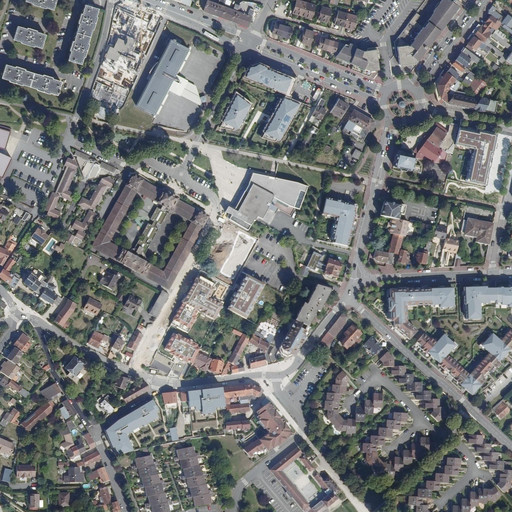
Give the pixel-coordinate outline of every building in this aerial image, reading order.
[(49,8),(53,9),(55,0),(25,0),(26,1),(30,2),(30,1),(33,2),(33,4),(45,8),(46,6),(49,7),(49,8)] [(296,0),(293,13),(302,16),(306,2),(297,0),(296,0)] [(436,20),(444,26),(456,10),(453,7),(454,6),(457,9),(459,7),(453,2),(449,0),(443,0),(444,0),(449,4),(436,20)] [(204,11),(213,14),(217,4),(208,1),(204,11)] [(232,21),(247,27),(256,4),(252,2),(243,1),(239,3),(239,5),(232,21)] [(302,16),(311,18),(314,5),(306,2),(302,16)] [(213,14),(218,16),(222,6),(218,4),(217,4),(213,14)] [(218,16),(232,21),(239,5),(235,4),(233,10),(222,6),(218,16)] [(83,56),(84,57),(88,44),(86,44),(87,40),(88,40),(91,32),(90,32),(91,28),(93,29),(97,16),(95,16),(96,13),(97,13),(98,9),(85,5),(82,14),(81,14),(78,23),(79,23),(74,42),(73,41),(70,50),(71,50),(68,60),(81,64),(82,60),(82,59),(83,56)] [(501,16),(495,11),(496,8),(492,5),(488,10),(491,12),(499,18),(501,16)] [(318,20),(327,23),(331,9),(322,7),(318,20)] [(491,15),(498,21),(499,18),(491,12),(488,10),(487,12),(491,15)] [(334,25),(343,27),(347,14),(338,11),(334,25)] [(428,46),(428,47),(441,30),(430,22),(425,29),(423,27),(421,30),(414,24),(416,21),(420,15),(417,13),(394,42),(397,56),(398,56),(399,64),(402,66),(411,64),(413,66),(425,51),(425,50),(426,49),(428,46)] [(357,23),(354,23),(356,16),(347,14),(343,27),(353,30),(353,27),(355,28),(357,23)] [(506,36),(497,29),(498,27),(501,23),(498,21),(491,15),(483,25),(506,42),(508,40),(505,37),(506,36)] [(511,27),(511,25),(511,18),(507,15),(504,18),(501,16),(499,18),(511,27)] [(441,30),(444,26),(436,20),(431,17),(428,21),(430,22),(441,30)] [(511,33),(511,27),(499,18),(498,21),(501,23),(503,25),(502,26),(511,33)] [(421,30),(423,27),(416,21),(414,24),(421,30)] [(272,33),(280,36),(284,25),(275,23),(272,33)] [(507,57),(503,54),(489,42),(490,40),(488,39),(490,36),(507,48),(511,52),(511,50),(511,46),(506,42),(483,25),(482,24),(481,26),(478,24),(471,34),(490,49),(501,57),(505,60),(507,57)] [(280,36),(289,39),(292,28),(284,25),(280,36)] [(41,48),(45,35),(36,32),(36,30),(27,28),(27,29),(18,26),(14,39),(18,41),(19,40),(22,41),(21,43),(34,47),(34,45),(37,46),(37,47),(41,48)] [(128,38),(147,46),(152,34),(132,27),(128,38)] [(301,43),(309,46),(314,32),(305,29),(301,43)] [(487,53),(490,49),(471,34),(467,39),(469,41),(467,44),(465,47),(471,51),(473,49),(475,50),(478,47),(487,53)] [(318,48),(326,50),(329,40),(321,37),(319,42),(318,45),(318,48)] [(180,93),(186,82),(181,79),(174,76),(182,60),(178,58),(177,54),(181,47),(182,47),(183,45),(180,44),(182,41),(176,38),(176,39),(174,38),(173,40),(171,39),(159,63),(155,70),(152,69),(149,72),(153,74),(150,80),(137,106),(144,109),(147,104),(152,106),(155,106),(157,106),(159,104),(160,103),(168,87),(175,90),(180,93)] [(326,50),(334,53),(338,42),(329,40),(326,50)] [(367,48),(365,52),(345,44),(336,57),(349,63),(352,59),(353,59),(351,64),(353,64),(351,69),(368,76),(373,70),(378,69),(377,58),(380,57),(378,46),(367,48)] [(114,45),(107,60),(117,65),(124,50),(114,45)] [(182,60),(183,60),(189,49),(183,45),(182,47),(181,47),(177,54),(178,58),(182,60)] [(470,59),(476,63),(479,59),(464,48),(461,52),(470,59)] [(503,54),(507,57),(511,52),(507,48),(503,54)] [(471,65),(468,63),(470,59),(461,52),(455,60),(468,70),(471,65)] [(463,80),(458,76),(459,74),(447,65),(443,70),(455,79),(458,81),(461,84),(476,94),(478,96),(487,84),(483,81),(468,70),(455,60),(452,64),(464,73),(465,72),(468,74),(463,80)] [(290,91),(291,92),(297,78),(284,73),(284,75),(281,73),(281,72),(271,67),(270,69),(267,68),(268,66),(260,63),(260,65),(258,65),(257,65),(256,63),(250,65),(251,67),(249,67),(249,68),(248,69),(247,68),(242,77),(268,88),(269,86),(278,89),(277,91),(285,94),(288,96),(290,91)] [(43,75),(43,76),(24,70),(25,69),(16,66),(15,67),(6,65),(2,77),(7,79),(7,78),(10,79),(10,81),(22,85),(22,83),(26,84),(25,85),(34,87),(37,88),(37,89),(49,93),(50,92),(53,93),(57,95),(61,81),(52,79),(52,77),(43,75)] [(444,101),(446,103),(454,93),(461,84),(458,81),(448,95),(445,93),(455,79),(443,70),(433,83),(437,102),(441,104),(444,101)] [(102,75),(99,86),(112,90),(115,80),(102,75)] [(201,103),(199,97),(196,85),(181,78),(181,79),(186,82),(180,93),(175,90),(174,92),(202,106),(201,103)] [(235,91),(229,103),(231,104),(236,94),(242,98),(243,97),(235,91)] [(476,94),(474,98),(465,96),(466,93),(457,91),(454,94),(454,93),(446,103),(469,108),(478,96),(476,94)] [(222,122),(219,127),(232,130),(234,128),(237,129),(238,128),(239,128),(245,117),(244,116),(247,109),(249,110),(252,104),(243,97),(242,98),(236,94),(231,104),(229,103),(220,121),(222,122)] [(264,132),(261,137),(267,140),(274,141),(276,139),(278,140),(279,139),(281,140),(295,114),(293,114),(297,106),(299,107),(301,103),(289,98),(284,96),(284,98),(283,97),(282,99),(280,99),(274,109),(276,110),(271,119),(269,118),(262,132),(264,132)] [(469,108),(495,113),(498,101),(479,97),(478,96),(469,108)] [(314,117),(320,120),(326,110),(321,107),(325,100),(321,98),(309,121),(311,122),(314,117)] [(330,111),(340,117),(348,105),(338,99),(330,111)] [(144,109),(155,115),(161,103),(160,103),(159,104),(157,106),(155,106),(152,106),(147,104),(144,109)] [(349,135),(349,134),(353,128),(361,114),(354,110),(342,131),(349,135)] [(350,135),(362,142),(373,121),(361,114),(353,128),(350,135)] [(433,125),(421,142),(424,143),(431,147),(428,161),(444,164),(447,154),(444,152),(446,149),(448,150),(453,143),(457,126),(456,126),(455,125),(455,124),(454,125),(452,125),(453,124),(452,124),(451,125),(450,124),(448,131),(448,132),(437,124),(433,125)] [(0,176),(4,178),(12,155),(5,152),(6,150),(6,148),(11,129),(0,125),(0,176)] [(298,149),(304,153),(319,129),(312,126),(298,149)] [(329,134),(332,135),(337,128),(334,126),(329,134)] [(478,133),(458,129),(454,144),(474,149),(466,181),(484,185),(495,135),(479,131),(478,133)] [(415,158),(428,161),(431,147),(424,143),(421,142),(413,153),(416,155),(415,158)] [(114,173),(116,169),(109,165),(102,162),(101,164),(98,162),(95,160),(92,159),(90,159),(91,157),(76,150),(74,155),(77,156),(77,158),(79,163),(81,163),(80,165),(83,173),(85,177),(86,179),(88,179),(90,180),(109,174),(110,172),(114,173)] [(353,157),(358,159),(362,153),(356,150),(353,157)] [(421,166),(419,165),(418,163),(414,163),(415,158),(396,154),(393,166),(401,168),(402,166),(405,166),(404,169),(419,172),(421,166)] [(61,212),(54,209),(60,196),(71,201),(75,194),(67,190),(78,167),(75,159),(74,158),(72,160),(68,157),(62,169),(67,171),(57,194),(52,192),(45,210),(48,211),(47,215),(57,219),(61,212)] [(178,198),(164,190),(163,192),(142,180),(143,180),(132,174),(116,203),(92,247),(168,289),(209,216),(199,210),(199,211),(177,200),(178,198)] [(254,222),(257,218),(268,224),(276,209),(272,206),(274,202),(287,209),(288,207),(294,210),(298,211),(308,187),(297,183),(279,179),(252,174),(251,179),(249,178),(239,196),(232,209),(229,214),(227,218),(229,220),(248,231),(253,221),(254,222)] [(105,190),(109,193),(115,181),(111,179),(111,177),(110,177),(109,177),(102,178),(89,201),(82,198),(78,205),(89,211),(82,223),(76,220),(72,227),(78,230),(75,236),(68,233),(65,240),(77,246),(79,243),(80,244),(86,234),(82,232),(84,229),(87,231),(97,214),(93,212),(105,190)] [(333,236),(332,243),(347,246),(348,239),(349,239),(355,213),(354,212),(356,205),(348,203),(348,204),(342,203),(342,202),(326,198),(322,214),(336,218),(332,235),(333,236)] [(400,214),(403,215),(404,213),(395,212),(395,211),(404,213),(405,206),(384,202),(381,213),(383,213),(383,216),(390,218),(392,218),(399,220),(400,214)] [(0,219),(5,221),(9,212),(1,209),(2,206),(0,204),(0,219)] [(25,220),(27,219),(30,214),(26,212),(22,219),(25,221),(25,220)] [(21,220),(16,216),(13,221),(18,225),(21,220)] [(407,231),(408,229),(406,226),(407,222),(399,220),(392,218),(388,233),(393,234),(403,236),(404,232),(405,232),(407,231)] [(475,242),(489,245),(493,224),(467,219),(467,220),(466,226),(463,225),(464,220),(463,220),(461,231),(465,231),(464,235),(476,237),(475,242)] [(445,240),(445,239),(445,238),(447,228),(436,226),(433,237),(445,240)] [(42,246),(48,237),(45,234),(45,233),(42,230),(41,231),(37,229),(30,238),(42,246)] [(399,255),(400,250),(403,236),(393,234),(388,253),(375,250),(373,258),(376,262),(391,265),(394,254),(399,255)] [(459,241),(445,238),(445,239),(445,240),(444,243),(443,249),(449,250),(457,252),(459,241)] [(0,259),(0,264),(2,266),(16,245),(8,242),(7,243),(4,249),(6,250),(1,258),(0,259)] [(416,262),(425,264),(428,252),(430,253),(431,249),(424,248),(423,251),(424,251),(423,254),(418,253),(418,254),(417,254),(416,258),(417,258),(416,262)] [(404,263),(411,264),(413,257),(411,257),(406,256),(407,252),(400,250),(399,255),(397,262),(404,264),(404,263)] [(14,276),(18,279),(20,276),(15,273),(13,275),(8,272),(17,258),(12,255),(0,272),(0,276),(9,284),(14,276)] [(309,268),(308,268),(312,258),(308,256),(301,269),(307,272),(309,268)] [(338,272),(339,273),(341,263),(329,259),(324,273),(336,277),(338,272)] [(102,285),(112,290),(118,278),(120,278),(121,275),(115,271),(113,275),(108,272),(105,279),(102,277),(99,283),(102,284),(102,285)] [(47,285),(42,281),(45,278),(40,274),(37,278),(35,277),(36,276),(31,272),(29,275),(30,275),(24,283),(41,296),(47,285)] [(265,284),(246,274),(227,309),(246,319),(265,284)] [(198,275),(171,324),(187,333),(199,312),(215,320),(223,306),(208,298),(216,285),(198,275)] [(9,284),(13,287),(18,279),(14,276),(9,284)] [(52,304),(58,296),(51,292),(55,287),(48,282),(47,285),(41,296),(41,297),(52,304)] [(331,290),(316,285),(306,304),(303,303),(294,320),(302,323),(303,324),(308,326),(316,310),(319,311),(331,290)] [(467,287),(468,320),(485,320),(484,305),(493,304),(493,302),(500,302),(500,289),(489,289),(489,287),(467,287)] [(441,308),(457,308),(456,288),(434,289),(435,306),(441,305),(441,308)] [(511,288),(500,289),(500,302),(504,302),(504,305),(510,305),(510,307),(511,307),(511,288)] [(434,289),(388,289),(391,326),(409,341),(420,331),(408,321),(408,305),(435,306),(434,289)] [(149,313),(156,317),(169,295),(162,290),(149,313)] [(131,308),(136,310),(140,301),(135,299),(135,300),(129,297),(124,306),(130,309),(131,308)] [(90,310),(97,314),(102,305),(89,298),(84,308),(89,311),(90,310)] [(60,312),(68,318),(74,310),(76,305),(68,299),(60,312)] [(70,323),(66,321),(68,318),(60,312),(54,320),(66,329),(70,323)] [(329,339),(331,340),(346,321),(344,320),(347,317),(342,313),(331,327),(336,331),(329,339)] [(276,314),(273,318),(281,324),(284,319),(276,314)] [(294,320),(279,349),(281,349),(282,354),(287,355),(291,354),(293,354),(299,343),(300,345),(306,335),(304,334),(306,331),(300,328),(302,323),(294,320)] [(262,322),(259,326),(269,332),(272,328),(262,322)] [(340,343),(351,353),(360,344),(358,342),(362,339),(359,336),(361,334),(352,325),(344,334),(347,336),(340,343)] [(325,335),(329,339),(336,331),(331,327),(325,335)] [(511,348),(511,331),(508,328),(500,338),(511,349),(511,348)] [(98,345),(105,348),(110,338),(104,335),(103,336),(95,331),(89,343),(97,348),(98,345)] [(135,351),(137,345),(143,335),(135,331),(127,347),(135,351)] [(257,348),(261,341),(264,336),(254,331),(249,342),(256,347),(257,348)] [(426,332),(415,344),(439,366),(449,354),(457,346),(445,334),(438,341),(433,337),(432,338),(426,332)] [(177,335),(173,333),(164,348),(170,351),(169,353),(187,363),(188,361),(190,362),(192,363),(197,353),(200,348),(197,347),(198,344),(178,333),(177,335)] [(237,343),(245,347),(250,337),(243,333),(241,337),(237,343)] [(265,353),(270,341),(273,336),(269,333),(264,342),(260,349),(262,350),(260,356),(249,359),(250,369),(266,364),(264,355),(265,353)] [(494,333),(483,345),(491,352),(501,361),(511,349),(500,338),(494,333)] [(22,350),(25,352),(30,345),(28,344),(26,342),(29,339),(23,334),(14,345),(17,347),(17,348),(21,351),(22,350)] [(320,342),(326,347),(331,340),(329,339),(325,335),(320,342)] [(111,347),(118,351),(123,341),(117,337),(111,347)] [(380,347),(370,338),(362,346),(372,356),(380,347)] [(233,351),(240,356),(245,347),(237,343),(233,351)] [(9,360),(15,364),(23,353),(21,351),(17,348),(15,347),(7,358),(9,360)] [(236,363),(237,362),(240,356),(233,351),(227,361),(228,361),(235,365),(236,363)] [(391,367),(393,366),(392,360),(394,360),(392,356),(391,357),(387,352),(380,359),(383,362),(383,367),(391,367)] [(491,352),(472,374),(484,384),(488,379),(486,377),(501,361),(491,352)] [(205,370),(206,370),(211,359),(197,353),(192,363),(200,368),(199,369),(204,371),(205,370)] [(439,366),(462,385),(472,374),(449,354),(439,366)] [(72,379),(84,366),(74,357),(65,368),(70,372),(67,375),(72,379)] [(210,370),(220,372),(222,362),(212,359),(210,370)] [(18,371),(20,368),(15,364),(9,360),(7,363),(5,362),(2,367),(3,368),(1,371),(6,375),(11,379),(14,375),(18,378),(22,373),(18,371)] [(232,373),(238,372),(236,363),(235,365),(228,361),(221,375),(228,374),(227,368),(231,367),(232,373)] [(153,362),(150,374),(162,377),(165,365),(153,362)] [(100,374),(107,377),(111,369),(103,366),(100,374)] [(399,375),(405,375),(405,370),(404,370),(404,366),(393,366),(391,367),(391,375),(399,375)] [(112,384),(127,389),(131,377),(117,371),(112,384)] [(335,385),(345,386),(346,381),(348,379),(342,371),(338,375),(336,374),(334,378),(336,379),(335,385)] [(408,383),(413,383),(413,378),(412,378),(412,374),(405,375),(399,375),(399,383),(408,383)] [(462,385),(474,396),(484,384),(472,374),(462,385)] [(23,388),(22,388),(11,380),(12,380),(11,379),(6,375),(0,383),(7,388),(10,386),(27,398),(31,394),(23,388)] [(122,396),(126,403),(150,389),(145,382),(122,396)] [(50,401),(62,395),(56,383),(46,389),(48,392),(45,394),(50,401)] [(422,387),(421,387),(421,383),(413,383),(408,383),(408,391),(417,391),(422,391),(422,387)] [(261,387),(257,384),(255,386),(251,384),(222,388),(224,404),(224,407),(225,414),(249,411),(247,399),(253,398),(257,400),(262,392),(260,388),(261,387)] [(340,394),(345,394),(345,386),(335,385),(331,385),(331,389),(332,389),(331,393),(340,394)] [(208,406),(224,404),(222,388),(207,390),(208,401),(208,406)] [(208,406),(208,401),(207,390),(187,392),(188,401),(189,407),(194,407),(195,410),(201,409),(202,414),(214,413),(213,408),(224,407),(224,404),(208,406)] [(168,408),(177,406),(175,391),(161,393),(162,394),(164,404),(168,404),(168,408)] [(430,395),(429,395),(429,391),(422,391),(417,391),(417,399),(425,399),(430,399),(430,395)] [(338,402),(339,402),(340,394),(331,393),(325,393),(325,397),(326,398),(326,401),(338,402)] [(377,407),(381,407),(381,394),(373,394),(373,401),(372,408),(377,408),(377,407)] [(109,414),(114,410),(107,403),(111,399),(110,398),(108,395),(103,400),(100,398),(97,401),(99,403),(99,404),(109,414)] [(266,397),(261,402),(264,406),(270,402),(266,397)] [(141,424),(154,417),(148,406),(152,404),(153,401),(152,398),(130,411),(137,425),(140,423),(141,424)] [(66,419),(77,413),(68,399),(62,403),(64,406),(60,409),(60,410),(66,419)] [(439,403),(438,403),(438,399),(430,399),(425,399),(425,408),(433,407),(439,407),(439,403)] [(372,414),(372,408),(373,401),(365,400),(364,408),(364,415),(368,415),(368,414),(372,414)] [(156,416),(154,411),(157,409),(153,401),(152,404),(148,406),(154,417),(156,416)] [(294,431),(272,401),(257,412),(271,428),(256,437),(264,449),(267,453),(294,435),(294,431)] [(327,409),(337,410),(338,402),(326,401),(325,401),(325,405),(324,405),(323,409),(327,409)] [(501,419),(510,410),(501,401),(492,409),(501,419)] [(40,421),(41,422),(54,410),(47,403),(39,407),(46,416),(40,421)] [(39,423),(40,421),(46,416),(39,407),(21,424),(28,432),(35,426),(39,426),(39,423)] [(363,421),(364,415),(364,408),(356,407),(355,420),(355,422),(359,422),(359,421),(363,421)] [(443,418),(444,415),(443,414),(443,407),(439,407),(433,407),(433,412),(430,415),(437,422),(441,418),(443,418)] [(340,417),(337,414),(337,410),(327,409),(327,416),(326,416),(327,420),(328,419),(332,424),(340,417)] [(9,423),(10,421),(14,416),(7,411),(3,417),(9,423)] [(125,434),(137,425),(130,411),(127,413),(131,419),(109,436),(114,447),(117,454),(132,451),(125,434)] [(400,421),(406,422),(406,413),(393,412),(392,417),(393,417),(393,421),(399,421),(400,421)] [(112,448),(114,447),(109,436),(131,419),(127,413),(105,431),(112,448)] [(93,425),(99,424),(94,415),(89,418),(93,425)] [(19,422),(15,421),(17,418),(14,416),(10,421),(14,423),(18,425),(19,422)] [(247,417),(224,419),(225,433),(253,431),(251,419),(247,417)] [(340,430),(345,431),(346,421),(343,420),(340,417),(332,424),(337,429),(336,430),(340,432),(340,430)] [(350,433),(354,433),(355,422),(355,420),(347,419),(346,419),(346,421),(345,431),(345,433),(350,434),(350,433)] [(392,429),(399,429),(400,421),(399,421),(393,421),(387,420),(386,424),(385,424),(385,428),(392,429)] [(177,427),(170,428),(173,441),(180,440),(177,427)] [(67,428),(57,430),(59,438),(65,437),(67,442),(61,445),(61,447),(67,450),(66,450),(69,458),(70,457),(71,459),(73,460),(75,457),(74,455),(78,454),(75,446),(70,433),(69,434),(68,431),(67,428)] [(383,436),(391,437),(392,429),(385,428),(379,428),(379,431),(377,431),(377,436),(383,436)] [(90,448),(96,446),(89,433),(83,436),(90,448)] [(477,444),(482,444),(483,440),(481,440),(482,435),(469,434),(468,443),(477,444)] [(376,444),(383,445),(383,436),(377,436),(371,435),(370,440),(369,440),(369,444),(376,444)] [(0,454),(2,450),(11,454),(15,444),(0,437),(0,454)] [(264,449),(256,437),(252,440),(251,439),(241,446),(240,451),(245,459),(250,459),(264,449)] [(78,454),(86,450),(84,446),(85,446),(81,438),(78,439),(80,444),(75,446),(78,454)] [(424,451),(427,451),(428,439),(420,438),(420,444),(419,452),(423,453),(424,451)] [(430,450),(438,451),(439,443),(430,442),(430,450)] [(366,452),(375,452),(376,444),(369,444),(363,443),(362,448),(361,452),(366,452)] [(419,457),(419,452),(420,444),(411,444),(411,451),(411,458),(415,458),(415,457),(419,457)] [(490,449),(489,448),(490,444),(482,444),(477,444),(476,452),(484,452),(490,453),(490,449)] [(199,452),(194,453),(194,450),(195,449),(194,446),(185,448),(187,458),(188,458),(199,455),(199,452)] [(176,460),(187,458),(185,448),(176,450),(177,453),(178,453),(179,456),(174,457),(175,460),(176,460)] [(320,511),(337,498),(334,495),(340,490),(328,476),(322,480),(318,474),(317,472),(315,473),(317,475),(314,477),(325,491),(324,491),(327,495),(310,509),(307,505),(308,505),(281,470),(298,456),(309,471),(312,469),(313,470),(314,469),(313,468),(297,448),(270,469),(303,511),(320,511)] [(85,465),(85,467),(101,459),(97,451),(83,459),(84,461),(85,465)] [(406,464),(410,464),(411,458),(411,451),(403,451),(402,458),(402,465),(406,465),(406,464)] [(371,467),(379,460),(376,457),(377,453),(375,452),(366,452),(366,458),(365,458),(366,462),(367,462),(371,467)] [(490,461),(497,461),(498,457),(496,457),(497,453),(490,453),(484,452),(483,460),(490,461)] [(147,466),(158,464),(157,461),(153,462),(152,459),(154,458),(153,455),(143,457),(145,466),(147,466)] [(192,467),(200,465),(199,461),(198,462),(197,458),(201,457),(201,455),(199,455),(188,458),(190,467),(192,467)] [(134,469),(145,466),(143,457),(134,459),(135,462),(136,462),(137,465),(133,466),(133,469),(134,469)] [(397,470),(402,471),(402,465),(402,458),(394,457),(394,465),(393,471),(397,472),(397,470)] [(458,467),(460,467),(460,458),(446,457),(446,462),(447,462),(447,466),(458,467)] [(182,469),(190,467),(188,458),(187,458),(176,460),(177,463),(181,462),(182,465),(181,465),(181,469),(182,469)] [(379,472),(385,473),(385,464),(385,463),(382,463),(379,460),(371,467),(375,471),(375,472),(378,474),(379,472)] [(503,466),(502,466),(502,462),(497,461),(490,461),(489,469),(500,470),(503,470),(503,466)] [(31,475),(35,475),(35,463),(31,463),(31,465),(17,466),(17,476),(17,477),(31,476),(31,475)] [(157,470),(156,470),(155,467),(159,466),(159,464),(158,464),(147,466),(148,476),(150,475),(158,474),(157,470)] [(393,479),(393,471),(394,465),(385,464),(385,473),(384,478),(393,479)] [(201,472),(200,468),(202,468),(201,465),(200,465),(192,467),(194,477),(206,474),(205,471),(201,472)] [(103,483),(110,480),(104,466),(88,475),(90,481),(100,476),(103,483)] [(140,477),(148,476),(147,466),(145,466),(134,469),(135,471),(139,471),(140,474),(139,474),(139,478),(140,477)] [(449,474),(458,475),(458,467),(447,466),(445,466),(445,470),(444,470),(443,474),(449,474)] [(76,482),(84,481),(84,473),(80,473),(79,467),(78,467),(75,467),(76,482)] [(183,479),(194,477),(192,467),(190,467),(182,469),(183,472),(184,472),(185,475),(181,476),(181,479),(183,479)] [(9,482),(11,476),(13,470),(6,468),(3,480),(9,482)] [(510,479),(511,478),(511,470),(503,470),(500,470),(500,478),(510,479)] [(439,482),(448,482),(449,474),(443,474),(436,473),(435,478),(434,478),(434,481),(439,482)] [(164,479),(160,480),(159,477),(160,477),(159,474),(158,474),(150,475),(152,485),(153,485),(165,483),(164,479)] [(205,480),(204,481),(203,478),(208,477),(207,474),(206,474),(194,477),(196,486),(198,486),(206,484),(205,480)] [(141,487),(152,485),(150,475),(148,476),(140,477),(141,481),(143,481),(143,484),(139,485),(140,488),(141,487)] [(188,488),(196,486),(194,477),(183,479),(183,482),(187,481),(188,484),(187,484),(187,488),(188,488)] [(510,485),(509,484),(510,479),(500,478),(499,482),(496,485),(503,493),(507,489),(509,489),(510,485)] [(431,490),(439,490),(439,482),(434,481),(427,481),(426,485),(425,485),(425,489),(431,490)] [(164,489),(163,489),(162,486),(166,485),(166,482),(165,483),(153,485),(155,495),(156,494),(165,493),(164,489)] [(212,492),(212,490),(208,490),(207,488),(208,487),(207,484),(206,484),(198,486),(200,495),(201,495),(212,492)] [(147,496),(155,495),(153,485),(152,485),(141,487),(141,490),(146,489),(146,493),(145,493),(146,496),(147,496)] [(189,497),(200,495),(198,486),(196,486),(188,488),(189,491),(191,491),(191,494),(187,495),(187,498),(189,497)] [(106,504),(111,502),(107,487),(100,488),(101,492),(100,492),(101,496),(99,498),(101,505),(106,504)] [(496,499),(501,495),(494,487),(491,490),(486,490),(486,500),(492,500),(492,501),(496,500),(496,499)] [(422,497),(431,498),(431,490),(425,489),(419,489),(418,493),(417,493),(417,497),(422,497)] [(486,504),(486,500),(486,490),(478,489),(478,492),(478,502),(482,502),(482,503),(486,504)] [(170,498),(166,499),(165,496),(167,496),(166,492),(165,493),(156,494),(158,504),(160,504),(171,501),(170,498)] [(211,499),(210,499),(210,496),(214,495),(213,492),(212,492),(201,495),(203,505),(212,503),(211,499)] [(477,505),(478,502),(478,492),(470,492),(469,499),(469,506),(474,506),(474,505),(477,505)] [(59,505),(69,505),(69,493),(59,493),(59,505)] [(29,507),(39,507),(39,494),(29,494),(29,507)] [(147,506),(158,504),(156,494),(155,495),(147,496),(148,500),(149,500),(150,503),(146,504),(146,506),(147,506)] [(194,507),(203,505),(201,495),(200,495),(189,497),(190,500),(194,500),(194,503),(193,503),(194,507)] [(416,505),(422,505),(422,497),(417,497),(409,497),(409,500),(408,500),(408,505),(416,505)] [(468,511),(469,506),(469,499),(461,499),(461,506),(460,511),(468,511)] [(112,511),(115,511),(120,511),(117,501),(111,502),(113,509),(112,509),(112,511)] [(170,507),(169,508),(168,505),(172,504),(172,501),(171,501),(160,504),(161,511),(167,511),(171,511),(170,507)]
